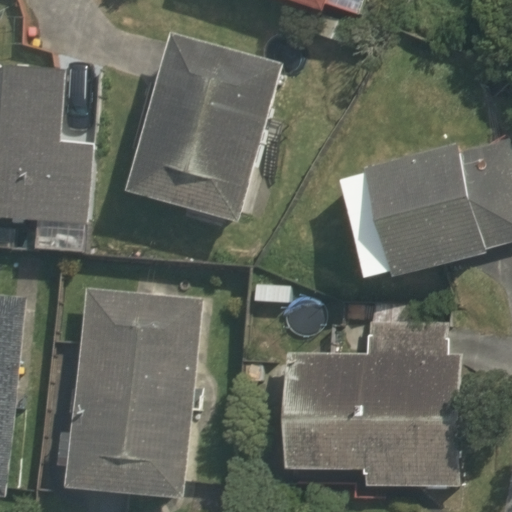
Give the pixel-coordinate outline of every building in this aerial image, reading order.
[(276,0),(325,16),(327,10),(362,21),(369,0),(276,0)] [(242,229),(288,69),(173,36),(128,196),(242,229)] [(0,221),(92,228),(98,146),(64,144),(69,72),(0,67),(0,221)] [(367,177),(340,185),(366,287),(393,280),(394,284),(491,259),(489,253),(511,246),(511,145),(511,143),(462,156),(460,149),(366,174),(367,177)] [(206,302),(87,290),(73,435),(64,434),(60,470),(70,471),(68,491),(186,503),(206,302)] [(0,297),(0,501),(10,503),(31,300),(0,297)] [(371,356),(289,356),(288,473),(366,474),(366,490),(464,491),(465,358),(452,358),(452,325),(371,325),(371,356)]
